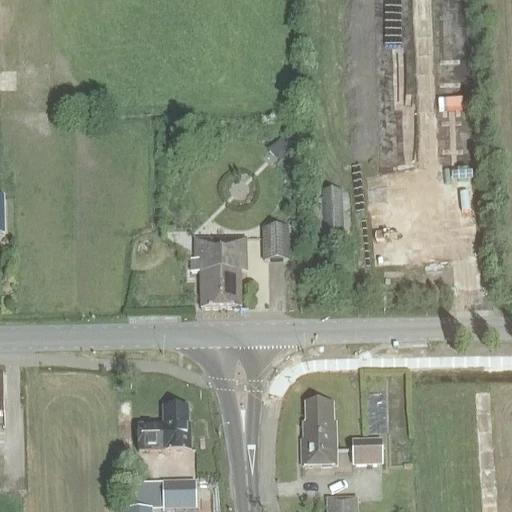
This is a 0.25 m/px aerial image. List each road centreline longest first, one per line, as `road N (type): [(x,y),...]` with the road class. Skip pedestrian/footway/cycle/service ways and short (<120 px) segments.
road 1 (secondary): [(511,332),(256,334)]
road 2 (primary): [(0,341),(221,335)]
road 3 (primary): [(221,335),(245,484)]
road 4 (primary): [(245,484),(256,334)]
